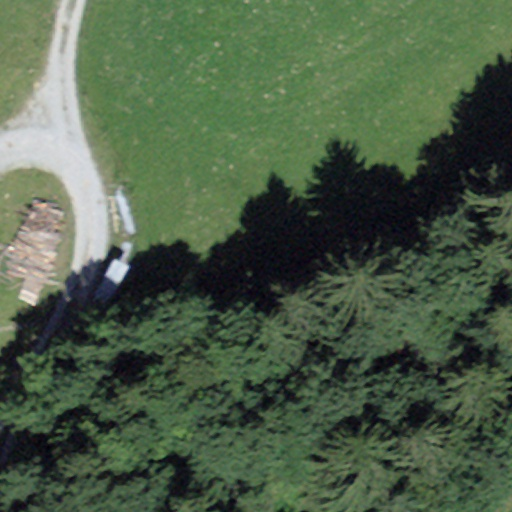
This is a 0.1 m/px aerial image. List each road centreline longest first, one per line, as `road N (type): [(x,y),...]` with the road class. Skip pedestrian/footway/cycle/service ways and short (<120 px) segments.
road 1 (track): [(56,341),(82,277),(90,213),(71,168),(33,151)]
road 2 (track): [(59,0),(33,151)]
road 3 (track): [(0,474),(56,341)]
